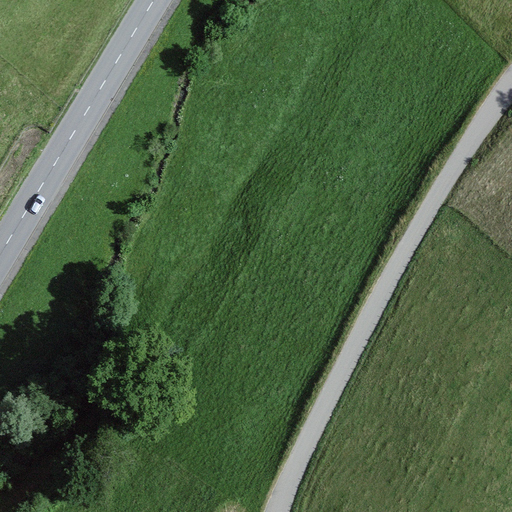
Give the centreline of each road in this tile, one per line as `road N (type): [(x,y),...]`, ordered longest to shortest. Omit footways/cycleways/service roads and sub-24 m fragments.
road 1 (unclassified): [(284,511),(304,441),(382,257),(453,149),(511,83)]
road 2 (secondary): [(153,0),(0,253)]
